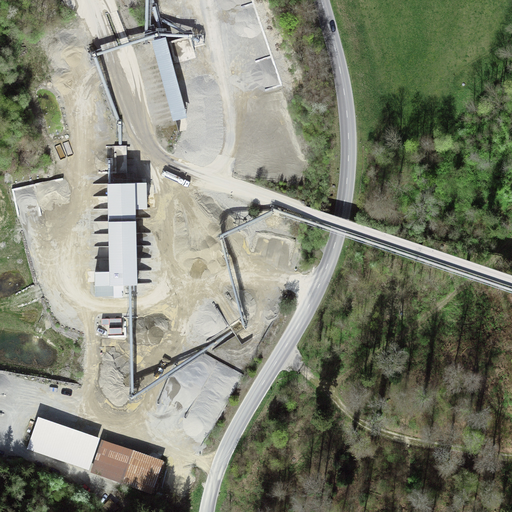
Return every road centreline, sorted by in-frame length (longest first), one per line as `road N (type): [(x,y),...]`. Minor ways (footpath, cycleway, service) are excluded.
road 1 (tertiary): [(207,511),(222,457),(310,304),(341,217),(347,123),(321,0)]
road 2 (track): [(325,388),(511,240)]
